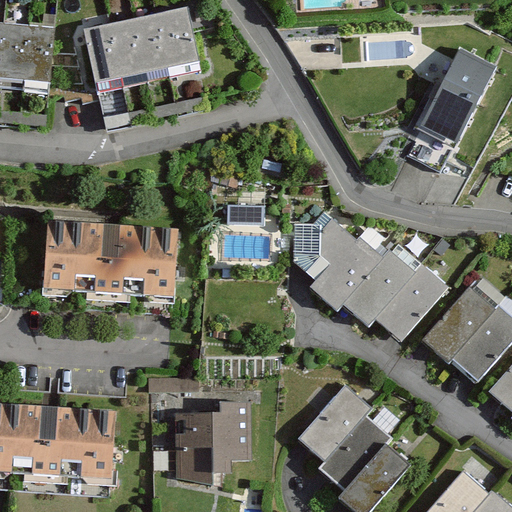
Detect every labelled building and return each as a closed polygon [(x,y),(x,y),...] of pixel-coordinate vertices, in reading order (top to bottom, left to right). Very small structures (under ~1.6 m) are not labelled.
[(188,10),(162,16),(173,66),(200,60),(188,10)] [(135,22),(146,72),(173,66),(162,16),(135,22)] [(112,28),(123,77),(146,72),(135,22),(112,28)] [(30,30),(7,28),(3,79),(27,81),(30,30)] [(123,77),(112,28),(89,33),(100,82),(123,77)] [(30,30),(27,81),(50,83),(53,31),(30,30)] [(494,70),(465,55),(428,127),(457,142),(494,70)] [(260,225),(261,210),(228,209),(227,224),(260,225)] [(345,301),(379,265),(332,220),(309,244),(337,270),(316,292),(336,310),(345,301)] [(177,233),(54,226),(50,291),(174,298),(177,233)] [(372,327),(379,320),(417,279),(390,253),(379,265),(345,301),(372,327)] [(425,270),(417,279),(379,320),(401,341),(448,291),(425,270)] [(456,361),(496,313),(470,293),(431,341),(456,361)] [(511,342),(511,326),(496,313),(456,361),(481,381),(511,342)] [(511,409),(511,377),(496,395),(511,409)] [(199,396),(198,378),(150,380),(150,398),(199,396)] [(305,440),(331,461),(365,420),(371,413),(346,391),(305,440)] [(225,418),(183,417),(182,480),(211,481),(211,469),(233,470),(233,458),(251,458),(252,406),(225,405),(225,418)] [(115,415),(0,409),(0,472),(112,478),(115,415)] [(323,470),(350,492),(387,449),(392,443),(365,420),(331,461),(323,470)] [(387,449),(350,492),(344,499),(358,511),(372,511),(409,468),(387,449)] [(479,511),(489,501),(467,479),(434,511),(479,511)] [(511,511),(511,510),(496,495),(489,501),(479,511),(511,511)]
